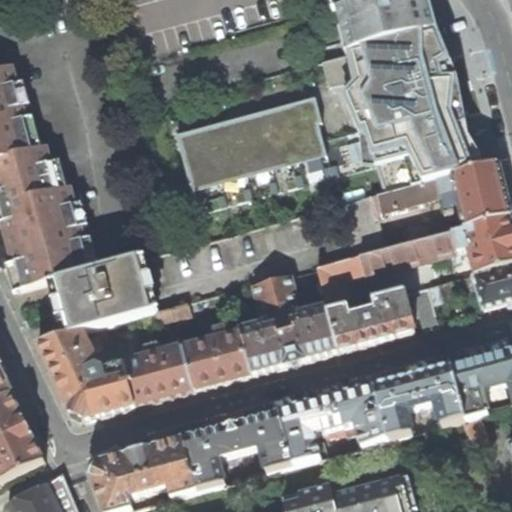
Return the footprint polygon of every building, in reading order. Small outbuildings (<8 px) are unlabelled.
[(330,0),(334,15),(340,14),(392,0),(330,0)] [(392,0),(340,14),(351,57),(436,34),(440,33),(434,16),(430,0),(392,0)] [(454,116),(473,165),(483,162),(470,139),(459,80),(440,33),(436,34),(454,116)] [(354,85),(366,137),(385,197),(476,173),(473,165),(454,116),(436,34),(351,57),(323,64),(330,90),(354,85)] [(0,75),(0,163),(36,153),(13,71),(0,75)] [(302,106),(178,139),(192,192),(327,155),(314,106),(303,109),(302,106)] [(36,155),(36,153),(0,163),(0,218),(0,219),(22,294),(52,286),(94,275),(71,192),(59,195),(47,152),(36,155)] [(463,219),(466,232),(511,220),(505,193),(499,167),(476,173),(385,197),(339,209),(344,227),(346,226),(354,256),(384,248),(378,222),(384,219),(383,215),(441,200),(447,223),(463,219)] [(318,273),(328,312),(329,317),(350,311),(352,311),(348,293),(346,285),(353,284),(470,253),(476,278),(511,268),(511,220),(466,232),(453,236),(454,237),(362,261),(318,273)] [(144,262),(94,275),(52,286),(60,316),(67,340),(83,336),(156,316),(158,315),(144,262)] [(511,268),(476,278),(474,279),(478,295),(484,313),(511,305),(511,268)] [(241,335),(242,336),(253,379),(276,373),(311,364),(340,356),(329,317),(328,312),(300,320),(292,291),(305,287),(305,283),(310,282),(308,275),(255,289),(265,328),(241,335)] [(474,279),(429,290),(434,307),(478,295),(474,279)] [(346,285),(348,293),(355,291),(353,284),(346,285)] [(429,290),(415,294),(419,310),(425,333),(440,329),(434,307),(429,290)] [(415,294),(405,297),(410,312),(419,310),(415,294)] [(353,322),(350,311),(329,317),(340,356),(379,345),(416,336),(405,297),(375,305),(377,315),(353,322)] [(188,307),(173,311),(176,322),(177,326),(186,324),(185,320),(191,318),(188,307)] [(173,311),(158,315),(156,316),(159,327),(176,322),(173,311)] [(217,343),(184,352),(195,395),(222,387),(253,379),(242,336),(228,340),(225,330),(215,333),(217,343)] [(87,345),(83,336),(67,340),(39,348),(66,404),(73,417),(86,424),(137,410),(126,367),(104,373),(103,375),(98,372),(98,370),(92,356),(102,352),(97,340),(87,345)] [(184,352),(126,367),(137,410),(166,402),(195,395),(184,352)] [(511,356),(500,360),(453,373),(467,425),(481,421),(489,419),(483,395),(511,388),(511,392),(511,356)] [(0,371),(0,405),(14,399),(0,371)] [(414,383),(376,393),(390,445),(413,439),(407,415),(437,407),(443,431),(465,425),(467,425),(453,373),(414,383)] [(326,407),(281,419),(295,471),(322,464),(315,440),(328,436),(329,441),(335,439),(336,441),(347,439),(345,432),(356,429),(358,436),(362,453),(390,445),(376,393),(326,407)] [(31,435),(14,399),(0,405),(0,486),(1,489),(47,466),(31,435)] [(232,432),(186,444),(200,496),(227,489),(220,465),(229,463),(230,468),(255,462),(253,456),(262,454),(268,478),(295,471),(281,419),(232,432)] [(491,450),(481,421),(467,425),(465,425),(477,456),(491,450)] [(347,439),(358,436),(356,429),(345,432),(347,439)] [(98,467),(92,481),(104,511),(131,511),(129,503),(168,492),(171,504),(200,496),(186,444),(123,461),(98,467)] [(77,511),(76,509),(67,488),(63,477),(46,487),(46,489),(11,508),(12,511),(77,511)] [(410,511),(403,482),(334,500),(332,490),(300,498),(302,505),(286,509),(286,511),(410,511)]
